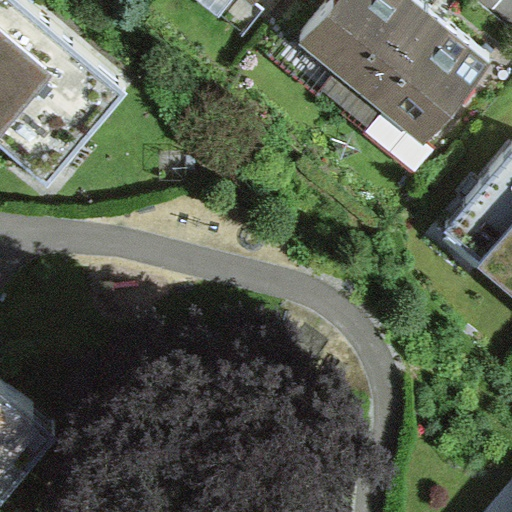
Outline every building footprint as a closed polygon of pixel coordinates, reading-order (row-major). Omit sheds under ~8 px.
[(24,0),(0,0),(0,140),(43,177),(124,84),(24,0)] [(430,5),(423,0),(337,0),(306,39),(346,71),(331,89),(350,104),(430,5)] [(490,53),(430,5),(350,104),(372,122),(388,102),(426,132),(490,53)] [(511,146),(446,226),(511,281),(511,146)] [(0,497),(62,423),(0,371),(0,497)]
